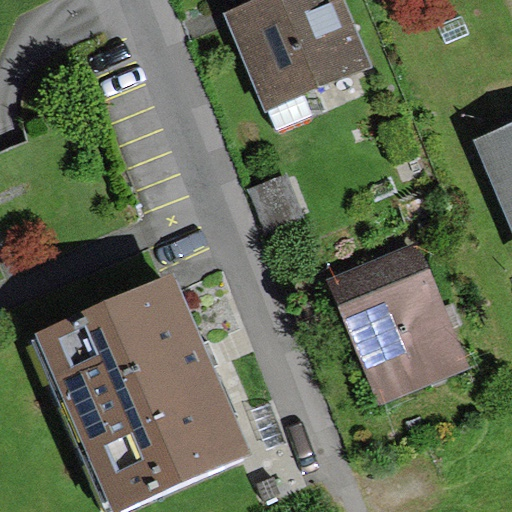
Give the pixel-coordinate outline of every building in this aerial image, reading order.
[(371,67),(341,0),(265,0),(225,18),(275,134),(313,117),(304,97),(371,67)] [(511,136),(486,148),(511,209),(511,136)] [(307,219),(288,173),(245,191),(264,237),(307,219)] [(471,368),(417,243),(324,284),(378,408),(471,368)] [(240,460),(164,286),(45,337),(121,511),(240,460)]
